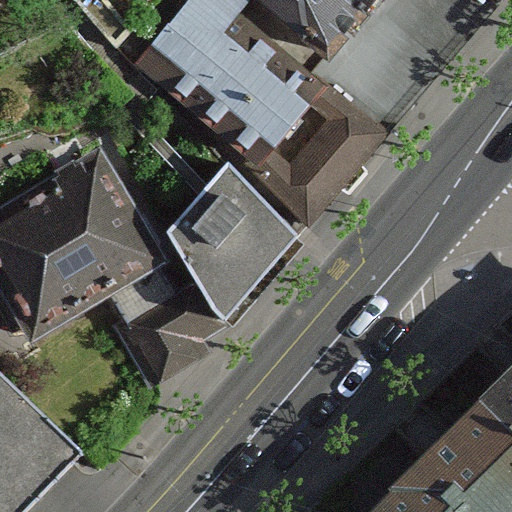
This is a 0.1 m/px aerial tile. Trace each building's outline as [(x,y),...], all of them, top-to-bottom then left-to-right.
[(264,0),(175,0),(136,58),(231,145),(299,217),(392,121),(264,0)] [(264,0),(392,121),(498,1),(497,0),(264,0)] [(100,141),(0,198),(0,281),(30,332),(113,311),(184,264),(100,141)] [(167,214),(184,264),(226,320),(224,296),(299,217),(231,145),(167,214)] [(184,264),(113,311),(155,377),(212,342),(207,330),(226,320),(184,264)] [(0,505),(82,433),(44,394),(0,351),(0,505)] [(511,433),(511,414),(503,424),(511,433)] [(511,511),(511,433),(503,424),(410,511),(511,511)]
